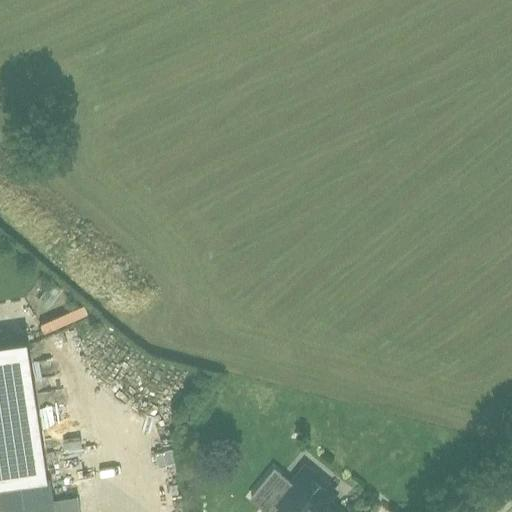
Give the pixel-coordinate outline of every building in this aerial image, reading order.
[(366,0),(368,2),(371,0),(382,0),(391,20),(404,14),(405,17),(406,16),(405,13),(413,10),(414,12),(416,12),(414,9),(417,8),(413,0),(366,0)] [(413,0),(417,8),(419,7),(420,10),(421,9),(420,6),(429,3),(430,5),(431,5),(430,2),(434,0),(413,0)] [(490,41),(467,61),(500,98),(511,87),(511,50),(504,57),(490,41)] [(158,83),(157,99),(191,102),(197,102),(201,102),(202,87),(208,87),(224,88),(226,59),(218,59),(218,55),(189,53),(189,57),(176,57),(174,84),(158,83)] [(511,87),(500,98),(511,111),(511,87)] [(424,95),(409,108),(419,119),(404,133),(421,151),(451,124),(424,95)] [(147,99),(146,116),(156,117),(155,143),(158,144),(158,148),(175,149),(175,145),(202,146),(204,118),(200,117),(196,117),(197,102),(191,102),(157,99),(147,99)] [(451,124),(421,151),(437,168),(466,141),(451,124)] [(453,186),(456,183),(468,173),(478,184),(493,170),(466,141),(437,168),(453,186)] [(271,160),(246,201),(273,218),(286,226),(307,208),(292,199),(293,196),(288,193),(289,190),(298,176),(271,160)] [(384,306),(389,301),(407,321),(440,291),(421,270),(402,288),(390,274),(371,292),(384,306)] [(440,291),(407,321),(425,341),(420,346),(433,360),(452,342),(440,329),(459,312),(440,291)] [(26,338),(0,341),(0,485),(47,478),(26,338)] [(340,511),(326,500),(333,492),(304,467),(273,505),(282,511),(340,511)]
